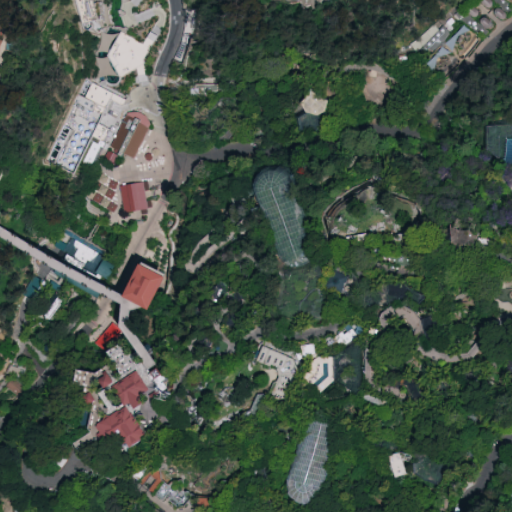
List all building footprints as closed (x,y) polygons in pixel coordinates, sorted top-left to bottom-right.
[(302,0),(307,8),(324,0),(302,0)] [(155,39),(148,35),(144,42),(121,30),(117,36),(106,30),(96,49),(113,59),(109,67),(128,77),(131,72),(145,80),(151,70),(141,65),(155,39)] [(300,105),(310,94),(328,104),(323,116),(317,119),(319,130),(312,135),(297,134),(294,124),(304,115),(300,105)] [(50,160),(74,174),(82,160),(91,166),(122,114),(109,107),(105,115),(96,110),(99,103),(87,96),(50,160)] [(109,151),(126,116),(150,128),(133,163),(109,151)] [(297,180),(294,173),(287,169),(280,166),(271,166),(264,167),(258,174),(256,180),(254,187),(255,196),(258,206),(280,263),(286,270),(296,270),(306,267),(313,261),(318,255),(297,180)] [(119,186),(125,213),(153,207),(151,200),(147,201),(145,191),(149,190),(147,180),(119,186)] [(100,296),(120,259),(65,228),(44,265),(100,296)] [(121,288),(139,256),(165,270),(146,302),(121,288)] [(175,276),(151,265),(136,300),(159,311),(175,276)] [(110,320),(106,329),(99,326),(103,317),(110,320)] [(256,364),(263,347),(293,360),(301,380),(290,407),(268,398),(279,373),(256,364)] [(336,355),(316,356),(317,386),(337,385),(336,355)] [(124,403),(130,400),(133,404),(144,398),(138,388),(145,384),(134,367),(125,372),(111,381),(124,403)] [(12,377),(5,384),(16,394),(23,386),(12,377)] [(149,396),(157,390),(161,396),(153,402),(149,396)] [(141,431),(122,401),(94,420),(105,438),(115,432),(123,443),(141,431)] [(309,417),(324,420),(343,424),(328,489),(325,496),(321,501),(315,503),(309,505),(302,504),(296,501),(292,495),(290,488),(290,482),(309,417)]
